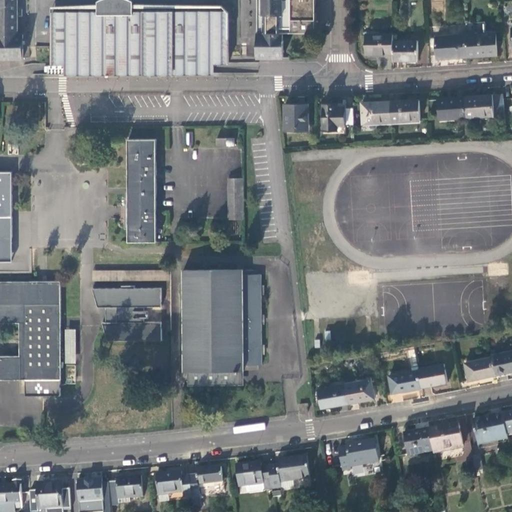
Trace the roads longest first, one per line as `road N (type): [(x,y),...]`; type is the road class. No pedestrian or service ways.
road 1 (residential): [(0,458),(210,442),(511,395)]
road 2 (residential): [(0,84),(341,81)]
road 3 (residential): [(341,81),(511,70)]
